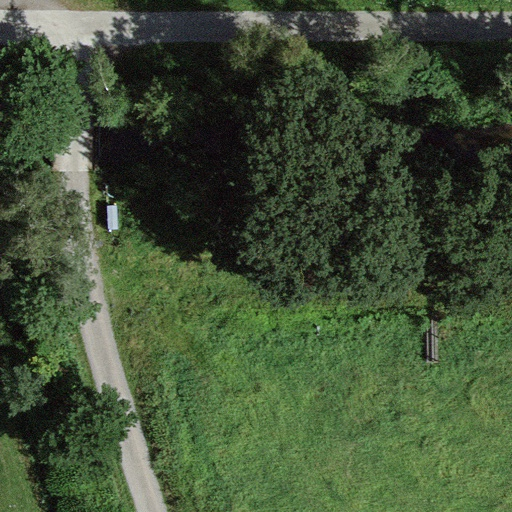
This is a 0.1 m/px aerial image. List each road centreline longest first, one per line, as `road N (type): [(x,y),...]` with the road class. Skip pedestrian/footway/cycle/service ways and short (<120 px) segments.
road 1 (track): [(80,34),(83,277),(152,511)]
road 2 (track): [(80,34),(511,34)]
